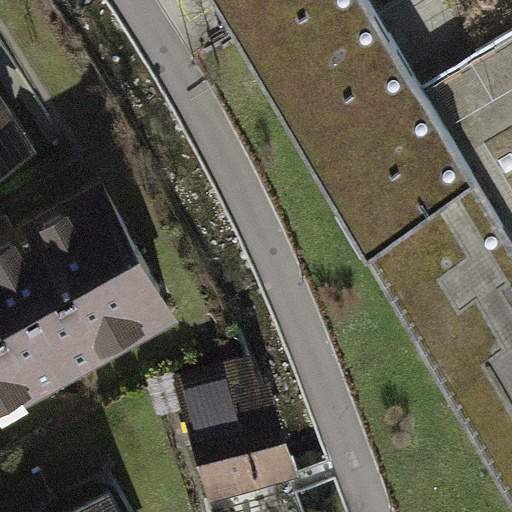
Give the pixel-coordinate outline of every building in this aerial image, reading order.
[(224,0),(511,488),(511,449),(509,444),(495,453),(475,419),(489,411),(447,339),(433,347),(413,313),(427,305),(400,260),(386,268),(366,235),(380,226),(353,181),(339,189),(320,156),(334,147),(307,102),(292,110),(273,77),(287,69),(260,23),(246,32),(227,0),(224,0)] [(511,237),(371,0),(227,0),(246,32),(260,23),(287,69),(273,77),(292,110),(307,102),(334,147),(320,156),(339,189),(353,181),(380,226),(366,235),(386,268),(400,260),(427,305),(413,313),(433,347),(447,339),(489,411),(475,419),(495,453),(509,444),(511,449),(511,237)] [(0,162),(28,144),(0,100),(0,162)] [(103,183),(0,239),(0,377),(14,369),(25,389),(109,342),(98,323),(161,287),(103,183)] [(98,323),(109,342),(112,347),(147,327),(144,323),(172,308),(161,287),(98,323)] [(253,366),(180,388),(210,488),(284,465),(253,366)] [(14,369),(0,377),(0,409),(28,393),(25,389),(14,369)] [(119,511),(110,494),(72,511),(119,511)]
